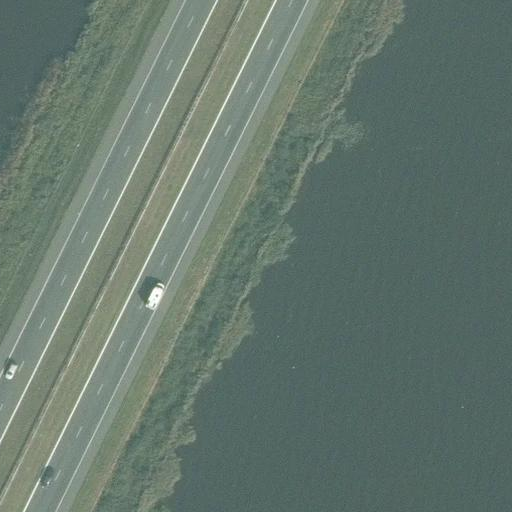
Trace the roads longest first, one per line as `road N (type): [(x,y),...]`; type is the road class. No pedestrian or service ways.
road 1 (motorway): [(40,511),(292,0)]
road 2 (motorway): [(201,0),(0,410)]
